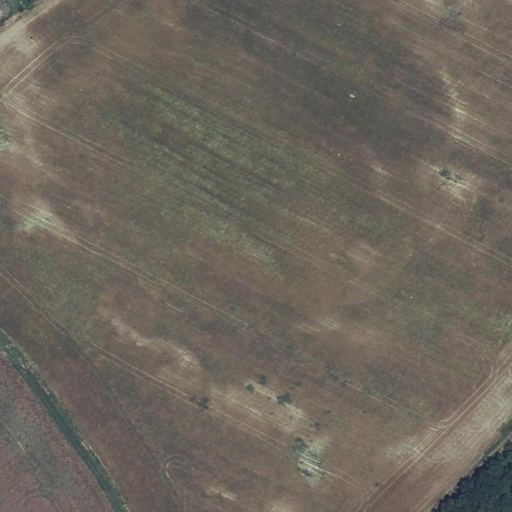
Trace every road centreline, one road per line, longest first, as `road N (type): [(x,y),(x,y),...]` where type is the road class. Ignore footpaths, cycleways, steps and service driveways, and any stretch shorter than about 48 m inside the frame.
road 1 (track): [(120,511),(22,365),(0,345)]
road 2 (track): [(428,511),(511,424)]
